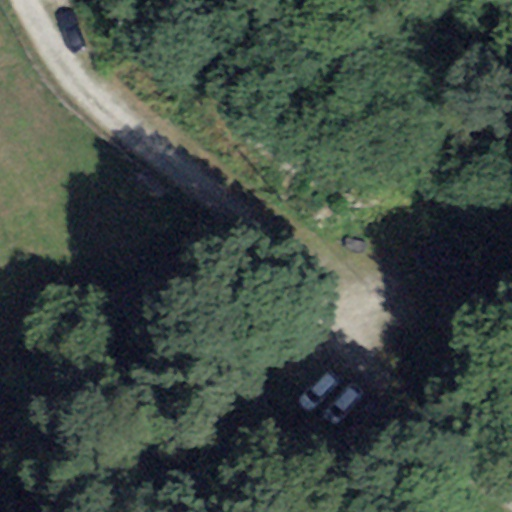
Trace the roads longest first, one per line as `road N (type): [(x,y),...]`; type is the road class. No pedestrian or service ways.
road 1 (residential): [(32,0),(47,46),(83,87),(358,322)]
road 2 (track): [(358,322),(399,408),(472,480),(511,501)]
